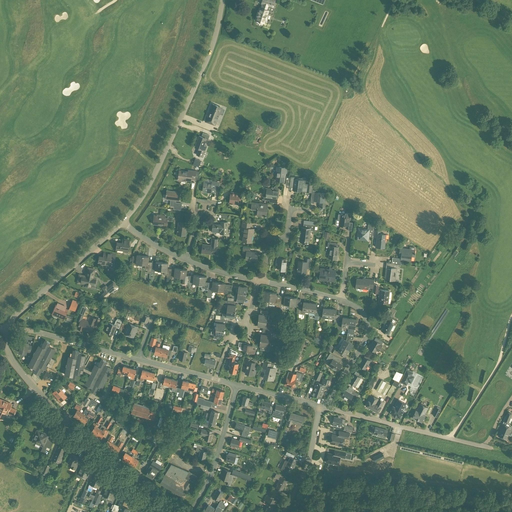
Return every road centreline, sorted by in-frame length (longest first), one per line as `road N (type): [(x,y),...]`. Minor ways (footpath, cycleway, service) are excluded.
road 1 (tertiary): [(176,511),(115,468),(39,394),(8,355),(7,328)]
road 2 (tertiary): [(122,222),(200,73),(223,0)]
road 3 (residential): [(215,379),(7,328)]
road 4 (residential): [(491,448),(326,408)]
road 5 (tertiary): [(7,328),(122,222)]
road 6 (residential): [(190,511),(212,471),(236,385)]
road 7 (residential): [(326,408),(368,329),(361,310),(341,300)]
